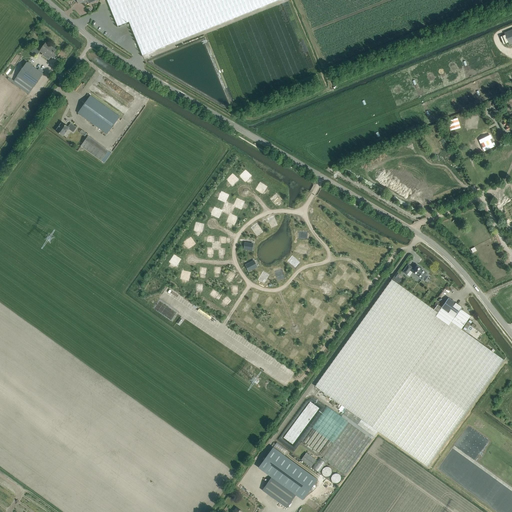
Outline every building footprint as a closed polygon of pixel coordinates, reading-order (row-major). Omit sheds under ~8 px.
[(107,0),(118,26),(129,22),(142,55),(278,0),(107,0)] [(54,53),(56,50),(46,43),(40,51),(43,53),(44,52),(51,57),(51,56),(54,58),(56,55),(54,53)] [(34,47),(31,51),(37,56),(40,52),(34,47)] [(29,94),(43,74),(27,62),(12,82),(29,94)] [(121,89),(118,93),(124,97),(123,99),(131,104),(135,98),(121,89)] [(120,117),(91,96),(78,113),(107,134),(120,117)] [(63,136),(68,129),(73,132),(77,127),(71,123),(68,127),(62,122),(56,131),(63,136)] [(478,152),(490,147),(485,135),(473,140),(478,152)] [(92,139),(88,136),(81,146),(85,149),(92,139)] [(254,261),(246,265),(249,271),(257,267),(254,261)] [(422,269),(417,265),(414,270),(412,268),(412,267),(408,264),(403,272),(407,275),(409,271),(412,273),(413,272),(425,281),(428,276),(425,274),(427,272),(423,270),(423,269),(422,268),(422,269)] [(427,467),(501,364),(504,360),(461,329),(471,316),(461,309),(462,307),(449,298),(442,307),(438,304),(434,310),(392,279),(315,386),(362,419),(358,424),(375,437),(379,431),(427,467)] [(466,331),(472,321),(470,319),(463,329),(466,331)] [(326,408),(317,423),(338,436),(333,445),(344,453),(344,452),(348,455),(351,450),(361,456),(370,442),(373,438),(326,408)] [(486,438),(477,450),(480,452),(489,441),(486,438)] [(312,467),(317,460),(306,452),(301,460),(312,467)] [(319,459),(313,467),(318,471),(324,463),(319,459)] [(340,473),(332,474),(334,483),(341,482),(340,473)] [(296,495),(271,477),(262,490),(287,507),(296,495)]
